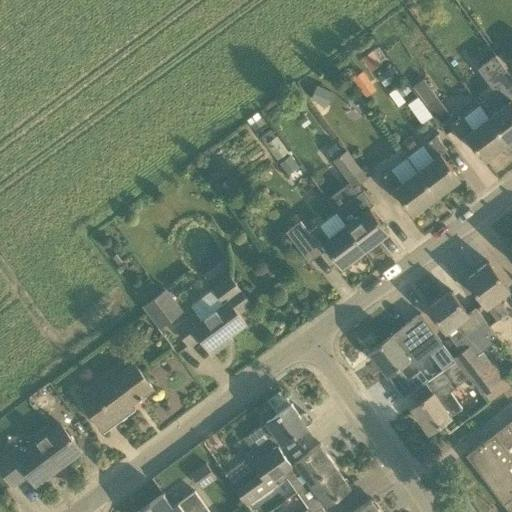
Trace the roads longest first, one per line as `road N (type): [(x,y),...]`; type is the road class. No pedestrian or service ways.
road 1 (residential): [(85,506),(312,339)]
road 2 (residential): [(312,339),(511,189)]
road 3 (residential): [(436,511),(312,339)]
